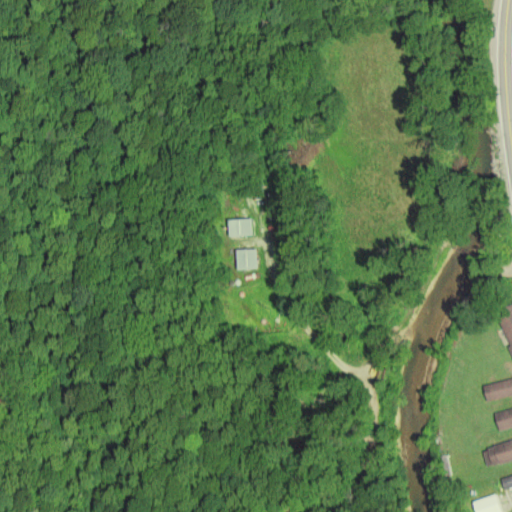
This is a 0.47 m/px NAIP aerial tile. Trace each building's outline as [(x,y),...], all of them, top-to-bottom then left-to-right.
[(253,218),(229,219),(230,236),(253,235),(253,218)] [(257,248),(238,249),(238,269),(258,268),(257,248)] [(511,326),(503,330),(511,352),(511,326)] [(488,401),(511,394),(511,377),(483,385),(488,401)] [(511,407),(495,412),(499,430),(511,426),(511,407)] [(511,439),(483,449),(489,467),(511,459),(511,439)] [(511,486),(511,474),(501,479),(505,489),(511,486)]
